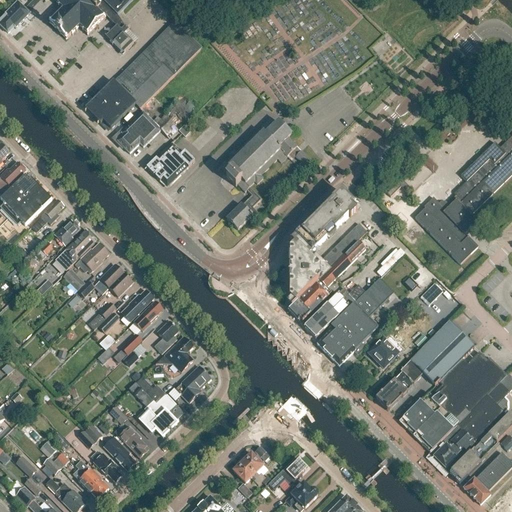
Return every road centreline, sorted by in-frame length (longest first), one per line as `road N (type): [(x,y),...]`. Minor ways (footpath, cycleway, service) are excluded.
road 1 (residential): [(99,511),(222,394),(222,372),(0,137)]
road 2 (tertiary): [(219,271),(0,52)]
road 3 (tertiary): [(285,228),(480,33),(494,28)]
road 4 (tertiary): [(332,387),(456,511)]
road 5 (tertiary): [(169,511),(254,430),(280,417)]
road 6 (residential): [(280,417),(372,511)]
road 7 (tertiary): [(319,375),(255,302),(245,277)]
road 8 (unclassified): [(511,246),(467,295),(502,337)]
